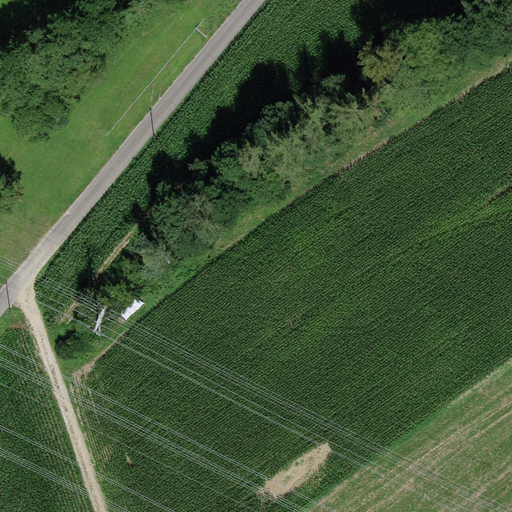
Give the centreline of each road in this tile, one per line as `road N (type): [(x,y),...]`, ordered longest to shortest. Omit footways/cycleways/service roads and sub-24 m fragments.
road 1 (unclassified): [(257,0),(0,309)]
road 2 (track): [(109,511),(30,274)]
